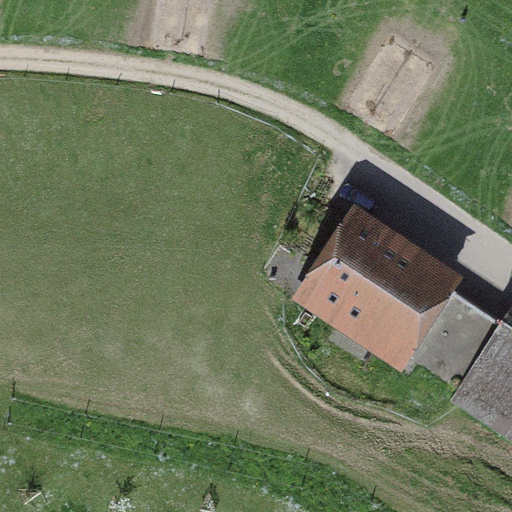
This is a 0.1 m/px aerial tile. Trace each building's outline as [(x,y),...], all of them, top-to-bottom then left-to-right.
[(0,0),(0,31),(11,32),(11,0),(0,0)] [(216,54),(223,0),(142,0),(137,43),(216,54)] [(380,13),(339,104),(408,135),(449,44),(380,13)] [(511,213),(511,177),(495,201),(511,213)] [(441,284),(357,229),(313,296),(342,315),(325,340),(358,362),(375,337),(396,351),(441,284)] [(511,320),(507,328),(441,284),(396,351),(511,427),(511,320)]
